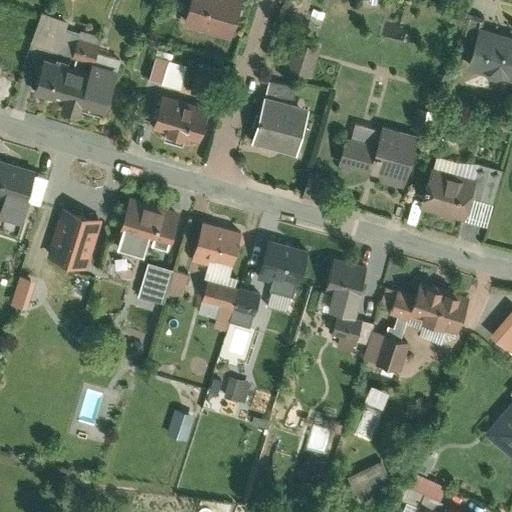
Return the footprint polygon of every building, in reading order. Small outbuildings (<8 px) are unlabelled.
[(75,9),(50,0),(48,0),(37,29),(63,39),(75,9)] [(192,0),(190,9),(238,25),(246,0),(192,0)] [(473,51),(481,25),(484,16),(468,11),(457,47),(473,51)] [(99,49),(102,50),(105,39),(108,32),(85,24),(79,42),(99,49)] [(511,34),(481,25),(473,51),(469,64),(511,77),(511,34)] [(306,59),(314,33),(302,30),(294,56),(306,59)] [(164,37),(162,42),(177,47),(178,41),(164,37)] [(105,39),(102,50),(110,52),(111,49),(125,53),(128,46),(105,39)] [(155,67),(169,71),(177,47),(162,42),(155,67)] [(51,45),(40,79),(71,89),(70,95),(89,101),(91,96),(112,102),(128,54),(125,53),(111,49),(110,52),(102,50),(99,49),(96,59),(51,45)] [(192,52),(177,47),(169,71),(185,76),(192,52)] [(275,67),(272,82),(299,89),(303,74),(275,67)] [(218,74),(200,68),(196,81),(214,87),(218,74)] [(169,82),(159,114),(173,119),(171,127),(189,133),(192,125),(206,129),(216,97),(169,82)] [(299,89),(272,82),(259,129),(304,140),(316,93),(299,89)] [(434,97),(424,94),(420,104),(431,107),(434,97)] [(354,122),(346,149),(387,161),(385,167),(411,174),(426,121),(389,110),(384,130),(354,122)] [(5,144),(0,158),(0,180),(2,181),(35,192),(46,158),(5,144)] [(480,163),(492,166),(496,153),(484,149),(480,163)] [(509,157),(496,153),(492,166),(491,171),(503,175),(509,157)] [(437,160),(428,194),(471,206),(481,172),(466,167),(467,164),(449,159),(448,163),(437,160)] [(312,172),(308,194),(330,198),(334,175),(312,172)] [(186,199),(137,184),(125,221),(129,222),(125,233),(128,239),(133,243),(140,243),(145,239),(151,241),(154,230),(174,236),(186,199)] [(112,208),(70,194),(54,242),(95,256),(112,208)] [(250,217),(209,205),(197,246),(215,251),(217,246),(240,253),(250,217)] [(315,236),(276,225),(265,264),(280,268),(282,262),(305,269),(315,236)] [(374,253),(341,244),(332,276),(342,279),(337,295),(361,301),(374,253)] [(237,262),(240,253),(217,246),(215,251),(211,264),(214,265),(241,273),(243,264),(237,262)] [(181,257),(154,249),(143,283),(171,291),(174,281),(181,257)] [(195,262),(181,257),(174,281),(185,285),(187,280),(189,280),(195,262)] [(305,269),(282,262),(280,268),(278,276),(301,283),(305,269)] [(241,273),(214,265),(207,286),(209,287),(228,292),(261,302),(267,281),(241,273)] [(423,283),(416,303),(465,319),(476,288),(469,285),(470,281),(456,277),(455,281),(450,279),(451,275),(436,270),(435,274),(427,272),(423,283)] [(26,306),(36,277),(23,272),(13,302),(26,306)] [(340,280),(327,276),(322,294),(335,297),(340,280)] [(395,298),(402,278),(394,276),(388,296),(395,298)] [(415,307),(416,303),(423,283),(403,277),(402,278),(395,298),(395,300),(415,307)] [(204,301),(223,307),(228,292),(209,287),(204,301)] [(167,294),(157,290),(152,305),(162,309),(167,294)] [(261,302),(228,292),(223,307),(222,310),(256,320),(261,302)] [(282,297),(266,292),(258,317),(274,322),(282,297)] [(369,306),(343,298),(336,322),(346,325),(343,335),(358,340),(369,306)] [(511,311),(490,338),(511,355),(511,353),(511,311)] [(381,350),(390,322),(377,318),(368,346),(370,347),(381,350)] [(414,328),(391,321),(390,322),(381,350),(404,358),(414,328)] [(231,322),(221,357),(246,364),(257,329),(231,322)] [(381,350),(370,347),(367,355),(404,367),(407,359),(404,358),(381,350)] [(231,374),(228,381),(216,377),(204,408),(232,418),(239,400),(248,403),(255,383),(231,374)] [(388,405),(393,390),(374,384),(369,399),(388,405)] [(203,401),(181,394),(173,421),(195,428),(203,401)] [(511,404),(486,436),(511,457),(511,404)] [(359,437),(376,440),(382,411),(365,407),(359,437)] [(401,477),(387,447),(351,464),(365,493),(401,477)] [(446,487),(452,474),(420,461),(415,474),(446,487)] [(404,511),(416,511),(424,496),(412,490),(403,511),(404,511)] [(438,511),(444,500),(425,493),(424,496),(416,511),(438,511)] [(498,511),(464,497),(463,499),(457,496),(450,511),(498,511)]
